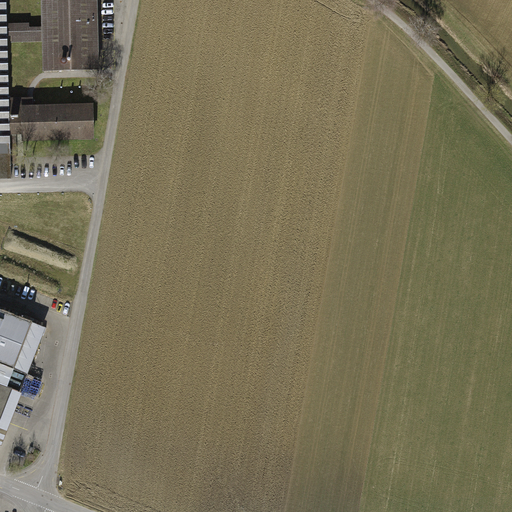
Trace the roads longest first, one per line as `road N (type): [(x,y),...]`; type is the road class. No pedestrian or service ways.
road 1 (residential): [(45,501),(133,0)]
road 2 (track): [(371,0),(511,139)]
